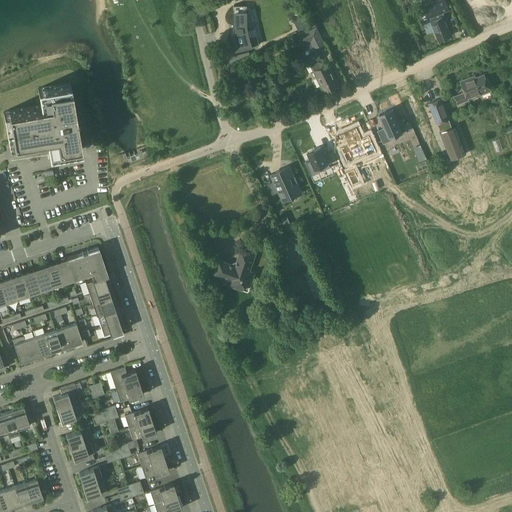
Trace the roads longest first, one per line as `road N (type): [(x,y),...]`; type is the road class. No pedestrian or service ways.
road 1 (residential): [(229,142),(511,27)]
road 2 (residential): [(149,340),(110,224),(20,254)]
road 3 (residential): [(206,511),(149,340)]
road 4 (residential): [(229,142),(191,0)]
road 5 (residential): [(75,509),(34,388)]
road 6 (residential): [(34,388),(133,355),(149,340)]
road 7 (residential): [(149,340),(125,340),(28,372)]
